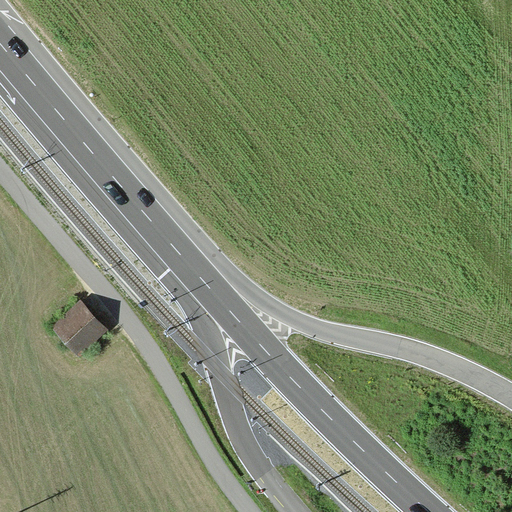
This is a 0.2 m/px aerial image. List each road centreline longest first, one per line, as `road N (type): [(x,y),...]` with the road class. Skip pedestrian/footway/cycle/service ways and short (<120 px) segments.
road 1 (tertiary): [(511,397),(435,358),(319,328),(241,285),(0,18)]
road 2 (primary): [(0,44),(272,359),(429,511)]
road 3 (tertiary): [(0,74),(196,317),(249,445),(297,511)]
